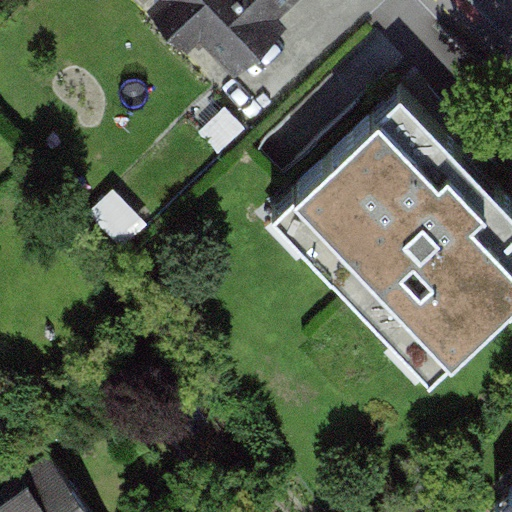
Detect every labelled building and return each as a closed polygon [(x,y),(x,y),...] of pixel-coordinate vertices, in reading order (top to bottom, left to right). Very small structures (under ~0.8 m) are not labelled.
[(291,0),(162,0),(223,64),(291,0)] [(429,373),(511,300),(511,192),(400,66),(263,186),(429,373)] [(252,463),(196,388),(149,423),(205,498),(252,463)] [(0,496),(0,511),(85,511),(51,462),(0,496)] [(511,511),(511,464),(482,493),(499,511),(511,511)]
